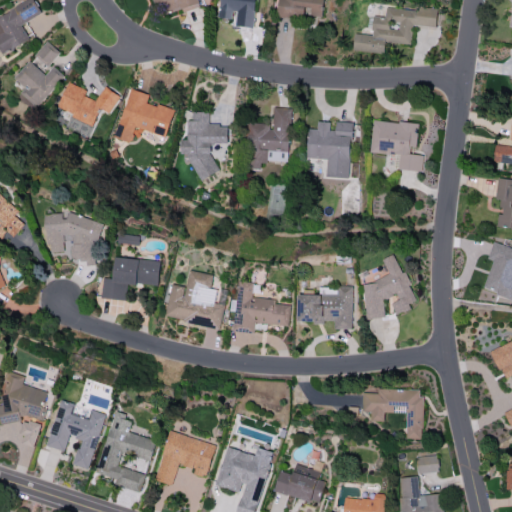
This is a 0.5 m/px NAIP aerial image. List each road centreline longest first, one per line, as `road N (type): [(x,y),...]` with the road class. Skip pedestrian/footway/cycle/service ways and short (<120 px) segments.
road 1 (residential): [(474,0),(443,234),(443,299),(481,511)]
road 2 (residential): [(57,301),(94,329),(251,367),(449,355)]
road 3 (residential): [(104,0),(141,37),(262,72),(465,78)]
road 4 (residential): [(70,0),(88,44),(124,60),(171,46)]
